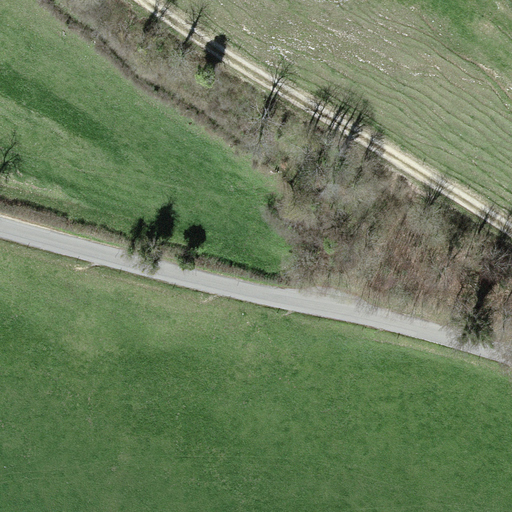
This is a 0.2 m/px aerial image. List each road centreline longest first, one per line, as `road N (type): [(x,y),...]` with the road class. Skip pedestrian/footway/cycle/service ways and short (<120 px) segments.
road 1 (tertiary): [(0,227),(511,355)]
road 2 (track): [(146,0),(511,229)]
